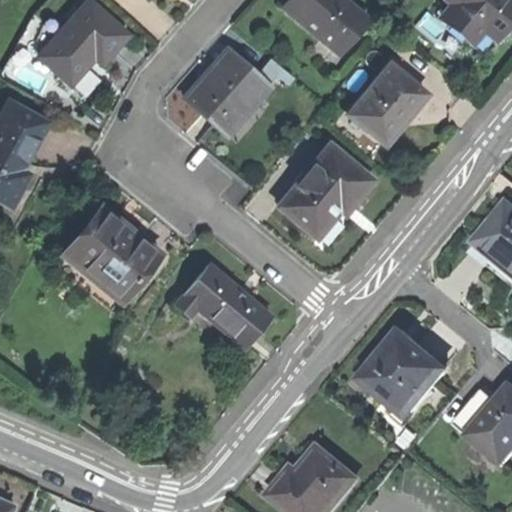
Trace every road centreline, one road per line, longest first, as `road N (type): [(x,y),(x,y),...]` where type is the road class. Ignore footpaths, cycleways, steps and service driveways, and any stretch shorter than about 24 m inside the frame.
road 1 (residential): [(222,0),(146,83),(124,126),(347,322)]
road 2 (residential): [(347,322),(206,493),(146,503),(0,439)]
road 3 (residential): [(511,122),(395,264)]
road 4 (residential): [(499,378),(472,331),(395,264)]
